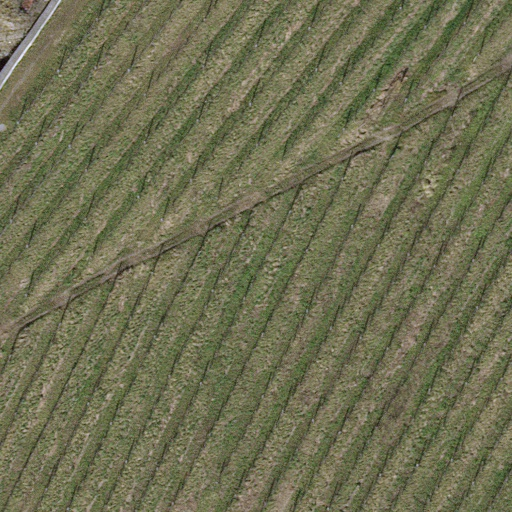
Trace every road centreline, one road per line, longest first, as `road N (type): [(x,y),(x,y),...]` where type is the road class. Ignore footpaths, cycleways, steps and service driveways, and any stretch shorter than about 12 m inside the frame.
road 1 (track): [(511,108),(0,355)]
road 2 (track): [(0,149),(108,0)]
